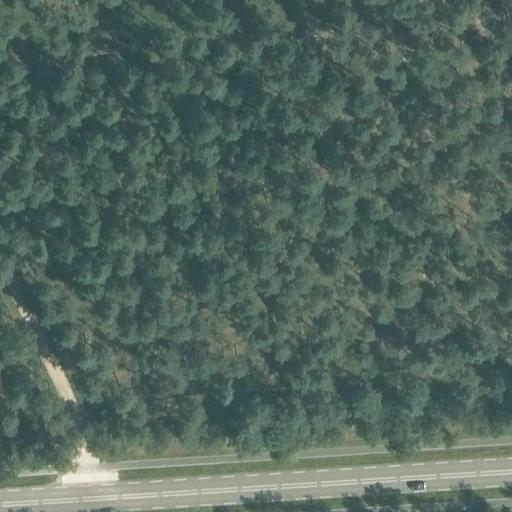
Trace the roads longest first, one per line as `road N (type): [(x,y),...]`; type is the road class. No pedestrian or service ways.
road 1 (primary): [(0,505),(511,472)]
road 2 (track): [(511,19),(0,49)]
road 3 (track): [(0,274),(78,424),(84,500)]
